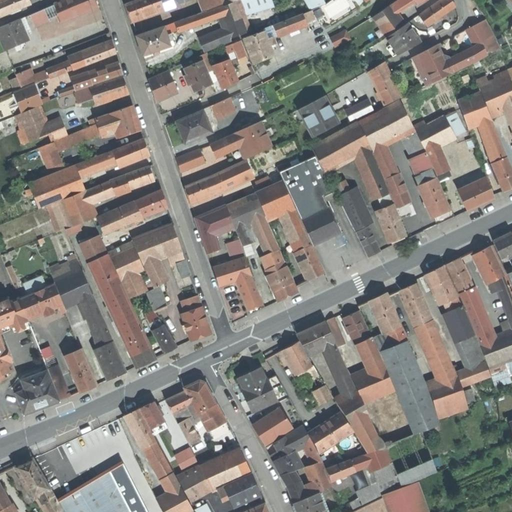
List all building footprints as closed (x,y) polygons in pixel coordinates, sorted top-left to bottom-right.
[(2,0),(0,1),(0,15),(31,3),(29,0),(2,0)] [(58,15),(61,21),(97,6),(94,0),(65,0),(54,5),(58,15)] [(160,0),(140,0),(127,5),(130,13),(133,20),(164,9),(162,4),(160,0)] [(199,0),(203,12),(216,7),(213,0),(199,0)] [(238,0),(217,8),(220,16),(226,33),(228,40),(251,31),(245,17),(238,0)] [(238,0),(245,17),(273,7),(270,0),(238,0)] [(326,4),(324,0),(305,0),(311,10),(326,4)] [(396,0),(373,16),(373,17),(391,5),(396,12),(413,0),(396,0)] [(424,22),(427,27),(456,7),(452,2),(451,0),(440,0),(419,14),(424,22)] [(35,25),(58,15),(54,5),(31,14),(35,25)] [(373,17),(387,37),(406,24),(396,12),(391,5),(373,17)] [(178,32),(220,16),(217,8),(175,24),(178,32)] [(312,11),(294,18),(297,26),(298,29),(308,25),(307,23),(315,19),(312,11)] [(421,24),(424,22),(419,14),(414,18),(417,21),(419,20),(421,24)] [(0,27),(0,36),(5,48),(29,38),(27,35),(25,29),(29,27),(25,18),(21,20),(20,19),(0,27)] [(294,18),(273,27),(276,35),(297,26),(294,18)] [(443,54),(440,56),(445,66),(472,52),(483,47),(486,54),(492,51),(493,53),(501,49),(487,20),(466,30),(474,47),(451,59),(450,57),(443,54)] [(407,23),(406,24),(387,37),(393,47),(398,54),(410,48),(419,42),(407,23)] [(263,29),(264,32),(267,39),(272,37),(276,35),(273,27),(271,27),(270,26),(263,29)] [(141,47),(144,56),(171,47),(169,43),(167,35),(165,28),(137,37),(141,47)] [(348,28),(331,36),(336,46),(353,39),(348,28)] [(264,32),(244,40),(253,64),(264,60),(274,56),(270,46),(267,39),(264,32)] [(229,43),(228,40),(226,33),(201,42),(205,52),(229,43)] [(235,51),(240,63),(248,60),(240,41),(232,44),(235,51)] [(112,42),(81,54),(85,65),(116,54),(114,48),(112,42)] [(226,55),(235,51),(232,44),(223,48),(226,55)] [(417,55),(432,84),(449,75),(445,66),(440,56),(435,46),(426,51),(417,55)] [(393,57),(398,54),(393,47),(388,50),(393,57)] [(483,47),(472,52),(477,62),(488,56),(486,54),(483,47)] [(472,52),(445,66),(449,75),(477,62),(472,52)] [(81,54),(70,62),(73,70),(85,65),(81,54)] [(427,86),(432,84),(417,55),(413,57),(427,86)] [(230,60),(214,66),(222,89),(230,85),(238,82),(230,60)] [(187,69),(197,91),(205,87),(214,83),(204,61),(187,69)] [(70,62),(33,76),(36,84),(73,70),(70,62)] [(384,63),(369,71),(386,105),(401,97),(387,69),(384,63)] [(119,64),(89,74),(92,84),(123,74),(121,69),(119,64)] [(17,77),(22,89),(36,84),(33,76),(26,71),(16,75),(17,77)] [(168,72),(150,80),(155,90),(159,100),(176,92),(168,72)] [(92,85),(92,84),(89,74),(77,80),(80,89),(92,85)] [(14,91),(22,89),(17,77),(10,80),(14,91)] [(93,98),(95,104),(129,93),(126,86),(123,77),(90,88),(93,98)] [(499,109),(507,105),(511,103),(511,81),(510,77),(481,89),(490,112),(499,109)] [(78,104),(93,98),(90,88),(74,93),(78,104)] [(481,94),(459,103),(468,126),(481,121),(490,118),(481,94)] [(325,97),(300,110),(314,137),(330,128),(332,132),(341,127),(325,97)] [(212,106),(217,118),(236,109),(230,98),(212,106)] [(371,147),(372,149),(381,144),(413,127),(400,100),(358,123),(371,147)] [(346,115),(350,124),(374,112),(370,104),(346,115)] [(25,142),(51,133),(48,127),(39,105),(14,116),(25,142)] [(116,129),(120,137),(141,130),(137,118),(132,105),(111,113),(116,129)] [(501,114),(499,109),(490,112),(493,118),(501,114)] [(183,134),(187,143),(212,132),(203,111),(178,122),(183,134)] [(416,130),(427,151),(435,147),(462,133),(451,112),(426,125),(416,130)] [(95,118),(97,124),(98,128),(112,123),(108,113),(95,118)] [(100,134),(116,129),(111,113),(108,113),(112,123),(98,128),(100,134)] [(507,157),(490,118),(481,121),(495,162),(507,157)] [(51,133),(54,140),(67,135),(62,121),(48,127),(51,133)] [(414,126),(416,130),(426,125),(424,121),(414,126)] [(259,122),(237,132),(237,133),(241,143),(248,158),(271,148),(259,122)] [(337,164),(355,155),(369,148),(371,147),(358,123),(324,141),(337,164)] [(97,124),(63,138),(67,147),(71,147),(100,134),(98,128),(97,124)] [(215,155),(241,143),(237,133),(211,145),(213,150),(215,155)] [(49,174),(74,164),(67,147),(63,138),(38,148),(49,174)] [(143,138),(112,150),(115,158),(119,166),(149,154),(146,146),(143,138)] [(324,171),(337,164),(324,141),(312,147),(316,156),(324,171)] [(372,149),(385,180),(396,175),(381,144),(372,149)] [(427,151),(438,177),(446,173),(435,147),(427,151)] [(374,200),(389,194),(369,148),(355,155),(374,200)] [(112,150),(75,165),(78,173),(115,158),(112,150)] [(200,151),(178,160),(183,174),(207,164),(200,151)] [(416,159),(425,183),(436,178),(426,154),(416,159)] [(336,235),(341,232),(324,197),(334,192),(336,197),(338,196),(324,171),(316,156),(280,173),(284,182),(294,204),(313,244),(314,245),(336,235)] [(511,187),(511,170),(507,157),(495,162),(493,163),(504,191),(510,188),(511,187)] [(247,160),(245,161),(249,170),(251,175),(253,174),(247,160)] [(212,175),(212,176),(216,184),(249,170),(245,161),(212,175)] [(75,165),(52,174),(62,200),(85,190),(83,185),(78,173),(75,165)] [(129,188),(154,180),(152,174),(149,167),(125,176),(129,188)] [(251,175),(249,170),(216,184),(218,189),(251,175)] [(42,207),(59,201),(62,200),(52,174),(29,183),(39,208),(42,207)] [(260,189),(274,183),(270,174),(256,181),(260,189)] [(385,180),(396,207),(402,204),(410,201),(399,174),(396,175),(385,180)] [(115,194),(129,188),(125,176),(110,181),(113,190),(115,194)] [(189,195),(192,204),(219,192),(218,189),(216,184),(212,176),(185,188),(189,195)] [(418,186),(433,218),(441,214),(450,210),(436,178),(425,183),(418,186)] [(459,193),(467,211),(479,205),(495,198),(487,180),(459,193)] [(104,195),(113,190),(110,181),(85,191),(88,199),(104,195)] [(334,186),(339,195),(348,191),(343,181),(334,186)] [(92,182),(83,185),(85,190),(94,187),(92,182)] [(284,182),(257,194),(266,216),(283,209),(294,204),(284,182)] [(348,191),(339,195),(352,221),(365,214),(352,189),(348,191)] [(96,217),(88,199),(85,191),(85,190),(62,200),(59,201),(70,227),(79,224),(96,217)] [(161,190),(135,201),(141,214),(142,215),(167,206),(164,199),(161,190)] [(235,226),(236,229),(244,226),(257,221),(266,217),(266,216),(257,194),(227,206),(235,226)] [(58,232),(66,229),(70,227),(59,201),(42,207),(45,213),(50,211),(58,232)] [(135,201),(117,209),(121,217),(141,214),(135,201)] [(283,209),(299,250),(311,245),(313,244),(294,204),(283,209)] [(378,211),(391,242),(399,239),(406,236),(393,204),(378,211)] [(229,228),(235,226),(227,206),(226,205),(207,213),(214,234),(229,228)] [(94,219),(101,234),(124,224),(121,217),(117,209),(94,219)] [(219,250),(214,234),(207,213),(196,218),(202,235),(209,253),(219,250)] [(367,221),(365,214),(352,221),(355,227),(367,221)] [(257,221),(271,253),(278,249),(280,248),(266,217),(257,221)] [(81,229),(79,224),(70,227),(66,229),(68,235),(81,229)] [(101,234),(105,244),(128,234),(124,224),(101,234)] [(152,258),(166,253),(172,251),(173,255),(182,251),(172,224),(132,239),(141,262),(152,258)] [(251,243),(244,226),(236,229),(240,239),(243,246),(251,243)] [(356,232),(368,257),(374,254),(382,250),(370,226),(356,232)] [(502,238),(493,241),(502,259),(508,256),(510,260),(511,259),(511,235),(511,233),(502,238)] [(105,244),(111,257),(134,247),(128,234),(105,244)] [(79,242),(80,245),(92,239),(91,236),(79,242)] [(80,245),(89,263),(108,254),(100,236),(92,239),(80,245)] [(227,244),(233,259),(246,254),(243,246),(240,239),(227,244)] [(299,250),(296,252),(309,281),(317,277),(325,274),(311,245),(299,250)] [(482,251),(474,255),(488,283),(497,279),(506,275),(491,246),(482,251)] [(111,257),(121,279),(137,272),(144,269),(134,247),(111,257)] [(261,257),(269,275),(287,267),(284,261),(284,262),(278,249),(271,253),(261,257)] [(171,265),(177,263),(185,260),(182,251),(173,255),(172,251),(166,253),(171,265)] [(119,330),(136,367),(146,362),(156,358),(108,254),(89,263),(114,319),(119,330)] [(229,282),(238,279),(251,274),(245,257),(214,268),(219,285),(229,282)] [(165,282),(152,258),(141,262),(153,288),(159,285),(165,282)] [(446,264),(460,293),(470,289),(473,287),(460,258),(452,261),(446,264)] [(177,263),(183,277),(191,274),(185,260),(177,263)] [(53,273),(55,282),(82,270),(78,261),(61,268),(59,264),(51,267),(53,273)] [(434,270),(427,273),(441,304),(447,301),(458,297),(444,266),(434,270)] [(267,276),(279,300),(288,296),(298,291),(287,267),(269,275),(267,276)] [(54,282),(55,284),(62,301),(64,305),(85,295),(92,292),(82,270),(55,282),(54,282)] [(121,279),(128,296),(145,289),(137,272),(121,279)] [(238,279),(242,289),(254,284),(251,274),(238,279)] [(511,288),(507,274),(506,275),(497,279),(511,317),(511,288)] [(36,278),(26,283),(29,290),(39,284),(36,278)] [(235,301),(229,282),(219,285),(226,304),(235,301)] [(417,326),(420,325),(432,320),(416,283),(408,287),(400,290),(413,319),(417,326)] [(55,284),(20,299),(27,316),(43,309),(53,305),(62,301),(55,284)] [(241,290),(249,310),(263,304),(254,284),(242,289),(241,290)] [(167,306),(159,285),(153,288),(144,293),(154,311),(167,306)] [(460,293),(481,342),(491,338),(470,289),(460,293)] [(113,342),(92,292),(85,295),(89,315),(102,346),(113,342)] [(379,296),(371,300),(386,333),(391,331),(401,326),(387,293),(379,296)] [(185,300),(189,312),(202,307),(198,296),(185,300)] [(461,304),(458,297),(447,301),(451,309),(461,304)] [(6,299),(0,301),(0,309),(0,310),(3,311),(10,329),(29,321),(27,316),(20,299),(20,298),(7,303),(6,299)] [(264,303),(263,304),(249,310),(251,314),(257,311),(265,307),(264,303)] [(482,350),(461,304),(451,309),(447,310),(468,356),(482,350)] [(56,311),(53,305),(43,309),(46,316),(56,311)] [(182,314),(191,340),(200,337),(211,333),(202,307),(189,312),(182,314)] [(0,309),(0,332),(10,329),(3,311),(0,310),(0,309)] [(349,315),(343,318),(355,344),(362,341),(371,337),(359,310),(349,315)] [(328,320),(338,342),(343,340),(333,318),(328,320)] [(420,325),(444,380),(456,375),(433,320),(432,320),(420,325)] [(311,328),(297,335),(307,354),(324,346),(334,341),(335,340),(326,321),(311,328)] [(153,330),(165,353),(171,350),(176,347),(163,324),(153,330)] [(405,335),(401,326),(391,331),(395,340),(405,335)] [(511,359),(511,329),(491,338),(481,342),(490,368),(511,359)] [(13,371),(0,336),(0,380),(1,381),(9,377),(7,373),(13,371)] [(372,336),(371,337),(362,341),(373,369),(384,364),(372,336)] [(407,340),(380,351),(413,434),(386,445),(392,462),(398,476),(402,487),(437,472),(421,432),(441,424),(407,340)] [(290,345),(284,349),(297,373),(311,366),(298,341),(290,345)] [(356,388),(334,341),(324,346),(346,394),(356,388)] [(126,372),(113,342),(102,346),(97,349),(110,379),(117,376),(126,372)] [(66,357),(80,391),(88,387),(96,384),(82,350),(66,357)] [(286,365),(290,363),(284,350),(280,352),(286,365)] [(46,361),(49,368),(54,366),(51,359),(46,361)] [(314,364),(311,366),(297,373),(303,381),(319,373),(314,364)] [(395,390),(384,364),(373,369),(356,376),(353,377),(357,387),(364,403),(395,390)] [(459,375),(464,386),(491,376),(487,365),(459,375)] [(49,368),(52,377),(58,375),(54,366),(49,368)] [(248,374),(239,378),(245,390),(244,390),(243,389),(242,390),(252,412),(253,411),(252,410),(275,400),(276,401),(271,390),(274,388),(269,379),(265,381),(259,369),(248,374)] [(21,381),(25,390),(52,380),(48,371),(21,381)] [(52,377),(61,399),(70,396),(61,373),(58,375),(52,377)] [(269,379),(277,387),(281,384),(275,375),(269,379)] [(444,380),(428,385),(439,417),(447,415),(446,411),(467,404),(457,375),(456,375),(444,380)] [(15,394),(23,414),(43,406),(59,400),(52,380),(25,390),(23,391),(17,394),(15,394)] [(192,385),(185,388),(186,391),(194,406),(189,408),(194,418),(200,416),(208,431),(225,422),(205,383),(200,381),(192,385)] [(324,385),(313,392),(320,405),(331,398),(324,385)] [(357,387),(356,388),(346,394),(334,401),(342,413),(352,429),(371,418),(364,403),(357,387)] [(173,416),(189,408),(194,406),(186,391),(166,401),(173,416)] [(285,405),(254,422),(267,444),(297,428),(285,405)] [(148,410),(143,413),(153,431),(163,425),(154,407),(148,410)] [(132,413),(127,416),(145,448),(147,446),(156,442),(138,410),(132,413)] [(309,433),(320,451),(353,431),(352,429),(342,413),(332,419),(318,427),(309,433)] [(181,422),(178,424),(190,447),(199,442),(196,436),(191,427),(187,419),(181,422)] [(93,431),(103,451),(120,443),(111,423),(102,427),(93,431)] [(303,424),(286,435),(290,445),(292,449),(307,444),(313,442),(303,424)] [(276,441),(280,450),(290,445),(286,435),(276,441)] [(157,441),(156,442),(147,446),(173,494),(183,489),(178,479),(157,441)] [(315,448),(313,442),(307,444),(310,450),(315,448)] [(164,450),(169,458),(181,450),(176,443),(164,450)] [(274,463),(279,472),(297,462),(300,460),(295,451),(294,452),(292,449),(290,445),(280,450),(270,455),(274,463)] [(370,465),(372,471),(390,463),(383,446),(365,453),(370,465)] [(213,490),(224,485),(252,473),(240,447),(200,465),(201,467),(213,489),(213,490)] [(356,471),(370,465),(365,453),(351,459),(356,471)] [(23,463),(15,467),(34,499),(36,497),(41,495),(51,489),(33,459),(23,463)] [(332,480),(356,471),(351,459),(327,469),(332,480)] [(312,483),(316,493),(333,486),(322,460),(305,467),(312,483)] [(279,472),(281,475),(294,470),(300,468),(297,462),(279,472)] [(372,471),(378,483),(379,484),(398,476),(392,462),(390,463),(372,471)] [(201,467),(178,479),(183,489),(190,501),(197,498),(213,489),(201,467)] [(142,470),(149,484),(153,482),(146,468),(142,470)] [(316,493),(307,496),(303,486),(301,481),(294,470),(281,475),(287,485),(290,492),(294,503),(316,493)] [(131,511),(130,510),(121,492),(111,471),(87,485),(59,501),(65,511),(131,511)] [(224,485),(234,507),(261,495),(256,484),(252,473),(224,485)] [(398,476),(379,484),(384,495),(402,487),(398,476)] [(307,496),(316,493),(312,483),(303,486),(307,496)] [(378,483),(371,486),(377,499),(384,495),(379,484),(378,483)] [(424,511),(414,484),(388,495),(393,508),(394,511),(424,511)] [(371,486),(364,489),(369,502),(377,499),(371,486)] [(0,510),(6,508),(9,506),(0,488),(0,510)] [(121,492),(130,510),(138,507),(129,488),(121,492)] [(65,511),(59,501),(51,489),(41,495),(52,511),(65,511)] [(190,501),(183,489),(173,494),(161,501),(158,502),(163,511),(191,511),(194,510),(190,501)] [(359,498),(362,505),(369,502),(364,489),(357,492),(359,498)] [(294,503),(297,511),(322,501),(319,492),(316,493),(294,503)] [(383,511),(393,508),(388,495),(353,511),(383,511)] [(204,511),(197,498),(190,501),(194,510),(195,511),(204,511)] [(353,509),(362,505),(359,498),(350,502),(353,509)] [(131,511),(163,511),(158,502),(156,499),(138,507),(130,510),(131,511)] [(297,511),(326,511),(322,501),(297,511)]
